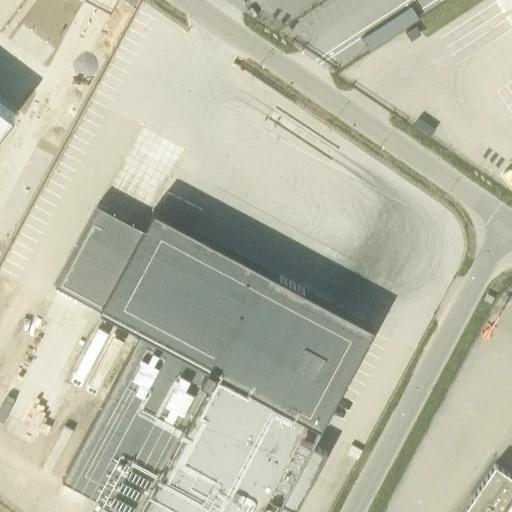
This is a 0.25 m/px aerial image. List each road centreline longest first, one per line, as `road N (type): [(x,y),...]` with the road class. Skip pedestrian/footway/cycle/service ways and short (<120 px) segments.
road 1 (unclassified): [(507,225),(181,0)]
road 2 (unclassified): [(353,511),(507,225)]
